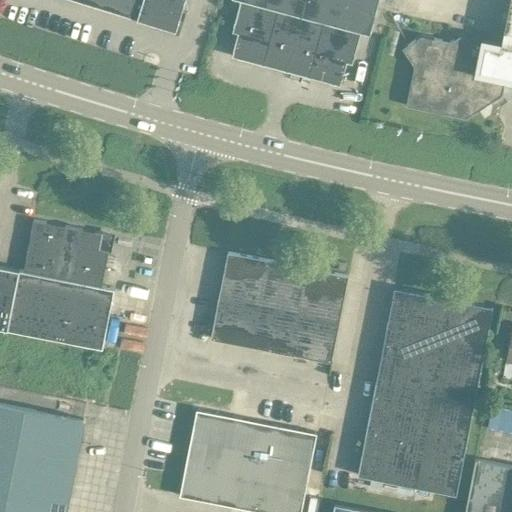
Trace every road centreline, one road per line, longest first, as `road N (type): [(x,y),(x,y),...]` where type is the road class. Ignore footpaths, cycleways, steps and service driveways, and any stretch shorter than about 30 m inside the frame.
road 1 (unclassified): [(114,511),(201,135)]
road 2 (tertiary): [(511,202),(201,135)]
road 3 (tertiary): [(201,135),(0,74)]
